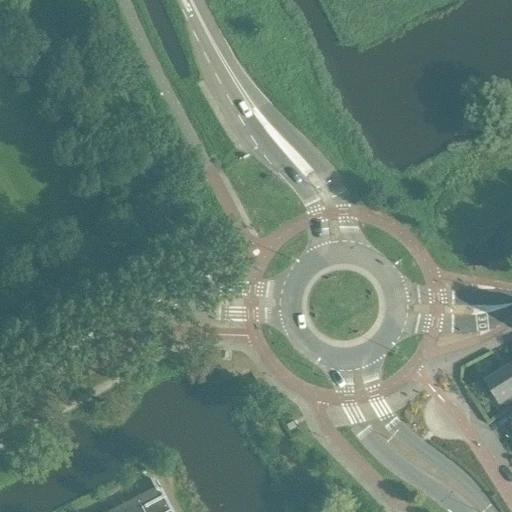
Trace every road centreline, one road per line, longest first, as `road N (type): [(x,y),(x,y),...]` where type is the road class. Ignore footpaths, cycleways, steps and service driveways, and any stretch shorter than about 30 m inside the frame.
road 1 (secondary): [(355,250),(342,194),(233,77)]
road 2 (secondary): [(495,511),(388,419),(364,359)]
road 3 (secondary): [(233,77),(260,147),(315,203),(322,252)]
road 4 (secondary): [(333,363),(377,446),(462,511)]
road 5 (unclassified): [(0,397),(169,305)]
road 6 (residential): [(287,289),(201,287),(169,305)]
road 7 (residential): [(169,305),(287,323)]
